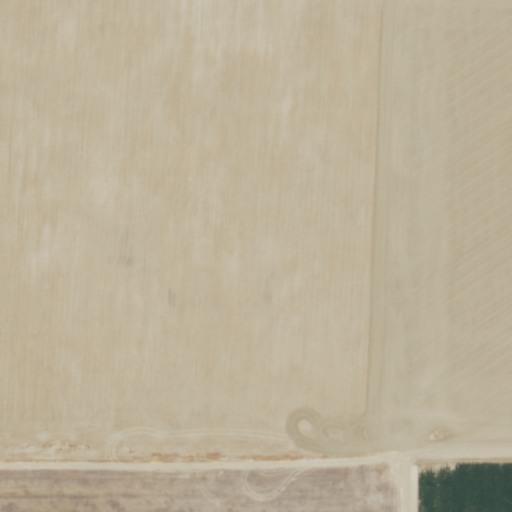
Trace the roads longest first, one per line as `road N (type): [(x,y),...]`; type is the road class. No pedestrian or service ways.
road 1 (residential): [(409,511),(415,0)]
road 2 (track): [(511,453),(0,453)]
